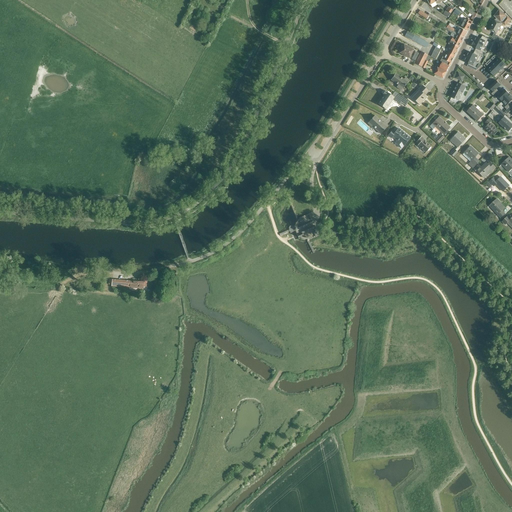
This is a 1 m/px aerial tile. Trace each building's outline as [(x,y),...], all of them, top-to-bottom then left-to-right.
[(428,16),(424,14),(420,10),(418,14),(426,19),(428,16)] [(506,16),(499,10),(494,16),(496,18),(495,20),(494,20),(489,30),(494,33),(492,37),(498,40),(499,37),(495,35),(496,34),(502,23),(505,26),(510,19),(507,17),(506,17),(506,16)] [(471,25),(472,22),(465,19),(461,27),(468,31),(471,25)] [(445,26),(444,28),(452,33),(452,34),(451,36),(455,38),(462,42),(464,38),(458,34),(454,32),(447,28),(446,27),(445,26)] [(458,34),(464,38),(467,32),(461,28),(459,31),(456,30),(455,30),(448,26),(447,28),(454,32),(458,34)] [(407,31),(404,36),(411,40),(414,35),(407,31)] [(414,35),(411,40),(426,48),(429,43),(414,35)] [(477,37),(474,42),(483,46),(484,47),(488,39),(482,36),(481,39),(477,37)] [(462,42),(455,38),(455,39),(453,38),(450,43),(451,43),(459,47),(462,42)] [(449,42),(448,44),(450,45),(449,47),(451,49),(449,53),(454,57),(459,47),(451,43),(450,43),(449,42)] [(474,42),(471,47),(476,49),(475,51),(480,54),(482,55),(483,52),(480,51),(483,46),(474,42)] [(401,49),(399,53),(409,58),(414,50),(403,45),(403,46),(401,46),(400,48),(401,49)] [(436,47),(431,57),(436,60),(441,50),(436,47)] [(469,52),(467,57),(475,61),(476,62),(480,54),(475,51),(473,54),(469,52)] [(421,52),(415,64),(424,68),(427,62),(428,62),(430,57),(428,55),(421,52)] [(443,56),(440,61),(442,62),(445,64),(450,66),(454,57),(449,53),(447,53),(445,57),(443,56)] [(467,57),(464,62),(468,64),(467,67),(476,71),(478,69),(477,68),(473,66),(475,61),(467,57)] [(506,65),(499,58),(495,62),(502,69),(506,65)] [(438,68),(439,68),(446,72),(450,66),(445,64),(442,62),(440,66),(439,65),(438,68)] [(502,69),(495,62),(491,66),(498,73),(502,69)] [(498,73),(491,66),(487,70),(494,77),(498,73)] [(446,72),(439,68),(438,68),(435,72),(430,69),(429,71),(443,79),(446,72)] [(458,72),(455,78),(462,82),(465,75),(458,72)] [(403,89),(409,80),(405,77),(404,79),(395,74),(391,80),(398,85),(396,87),(401,91),(403,88),(403,89)] [(496,89),(501,85),(496,80),(489,88),(493,92),(491,94),(494,96),(499,91),(496,89)] [(466,87),(458,83),(451,97),(459,101),(466,87)] [(425,95),(428,91),(422,86),(418,90),(419,91),(412,98),(419,105),(427,97),(425,95)] [(510,94),(505,90),(501,94),(499,91),(494,96),(496,99),(498,97),(502,102),(509,94),(510,94)] [(397,93),(394,97),(385,91),(382,95),(384,96),(378,104),(386,110),(392,100),(401,105),(402,104),(405,106),(408,102),(397,93)] [(511,100),(511,97),(509,94),(502,102),(506,106),(504,108),(507,110),(511,105),(510,103),(511,100)] [(472,117),(478,110),(473,105),(467,112),(472,117)] [(484,115),(478,110),(472,117),(478,122),(484,115)] [(381,134),(388,126),(383,122),(382,123),(374,115),(368,123),(372,127),(373,127),(381,134)] [(432,124),(430,126),(433,129),(435,127),(443,135),(450,127),(439,117),(432,124)] [(508,132),(511,127),(511,124),(504,117),(499,123),(508,132)] [(492,135),(497,130),(489,123),(491,121),(489,119),(485,123),(487,125),(485,128),(492,135)] [(359,120),(355,124),(363,134),(367,130),(359,120)] [(410,138),(398,129),(395,132),(393,130),(388,136),(391,138),(392,137),(397,141),(395,144),(401,149),(410,138)] [(457,147),(465,139),(458,132),(450,141),(457,147)] [(439,143),(444,137),(441,135),(436,140),(439,143)] [(426,153),(431,147),(423,140),(424,139),(421,137),(416,142),(418,144),(418,145),(426,153)] [(478,154),(470,146),(464,152),(465,153),(463,155),(470,162),(468,164),(472,169),(479,162),(477,160),(475,157),(478,154)] [(511,160),(509,157),(501,164),(509,172),(511,169),(511,160)] [(483,178),(494,168),(490,163),(488,165),(486,163),(481,168),(478,165),(474,169),(476,172),(477,171),(483,178)] [(503,192),(509,186),(500,177),(496,181),(493,178),(489,182),(493,186),(495,184),(503,192)] [(288,195),(288,193),(286,194),(296,219),(296,220),(295,222),(294,225),(290,226),(289,227),(289,228),(289,229),(278,234),(279,236),(290,231),(291,233),(295,231),(298,238),(300,239),(301,239),(303,240),(304,240),(306,240),(307,241),(313,253),(315,253),(314,252),(316,251),(315,249),(314,250),(312,248),(314,247),(313,246),(312,247),(311,244),(312,243),(312,242),(310,243),(309,240),(319,236),(310,214),(298,219),(297,216),(298,216),(297,214),(296,215),(295,212),(296,211),(295,210),(294,211),(293,208),(294,208),(294,207),(293,207),(292,204),(292,203),(291,203),(290,200),(291,200),(291,198),(290,199),(289,196),(290,196),(289,194),(288,195)] [(500,218),(505,214),(502,211),(505,208),(497,199),(489,206),(500,218)] [(511,217),(510,219),(508,216),(502,222),(505,225),(508,222),(511,225),(511,217)] [(147,287),(147,281),(143,280),(143,282),(109,279),(109,284),(111,284),(111,286),(143,289),(143,287),(147,287)]
